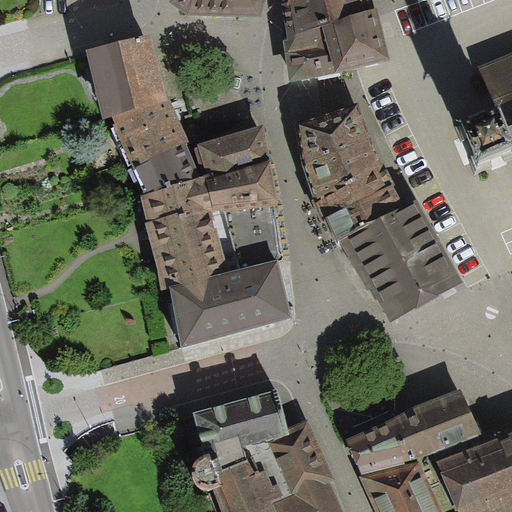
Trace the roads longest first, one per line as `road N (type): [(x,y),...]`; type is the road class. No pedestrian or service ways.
road 1 (residential): [(328,338),(263,109),(256,61),(262,46)]
road 2 (residential): [(284,349),(9,422)]
road 3 (residential): [(511,381),(429,344),(328,338)]
road 4 (residential): [(284,349),(358,511)]
road 5 (residential): [(472,216),(400,64)]
road 6 (residential): [(0,55),(146,15)]
road 7 (residential): [(511,12),(400,64)]
road 8 (residential): [(262,46),(146,15)]
